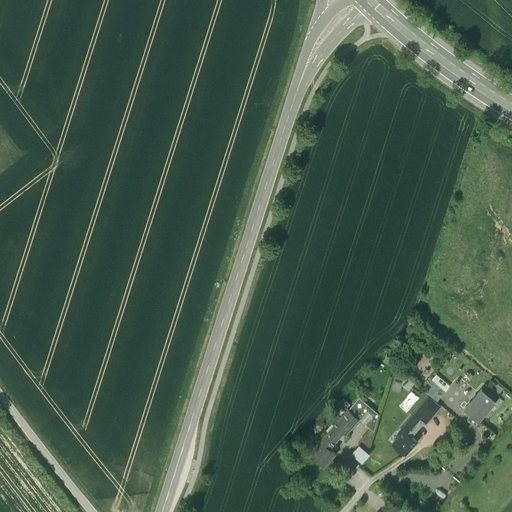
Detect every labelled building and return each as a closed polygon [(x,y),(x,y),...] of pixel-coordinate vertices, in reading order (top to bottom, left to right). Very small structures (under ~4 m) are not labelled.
[(393,358),(386,354),(383,360),(390,364),(393,358)] [(396,370),(391,388),(400,391),(402,385),(409,390),(413,384),(396,370)] [(451,385),(436,373),(423,389),(438,401),(451,385)] [(496,402),(482,390),(465,409),(479,421),(496,402)] [(425,404),(404,428),(412,436),(425,421),(427,423),(436,413),(425,404)] [(361,420),(349,409),(343,416),(355,427),(361,420)] [(343,416),(325,436),(334,444),(343,433),(346,436),(355,427),(343,416)] [(412,436),(404,428),(400,432),(402,435),(395,444),(406,455),(418,441),(412,436)] [(334,444),(325,436),(318,445),(320,447),(312,456),(325,466),(335,454),(331,451),(336,446),(334,444)] [(360,443),(352,453),(362,462),(371,452),(360,443)]
